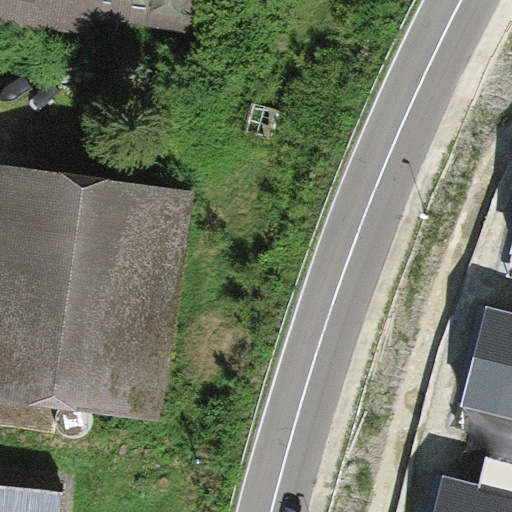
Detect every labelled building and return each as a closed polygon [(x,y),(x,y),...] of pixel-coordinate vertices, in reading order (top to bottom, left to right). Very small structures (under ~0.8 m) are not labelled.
[(0,0),(0,9),(174,29),(177,0),(0,0)] [(165,206),(0,185),(0,391),(139,409),(165,206)] [(511,312),(487,306),(460,408),(511,419),(511,312)] [(511,511),(511,464),(486,458),(479,485),(445,477),(435,511),(511,511)] [(34,511),(36,494),(0,491),(0,511),(34,511)]
